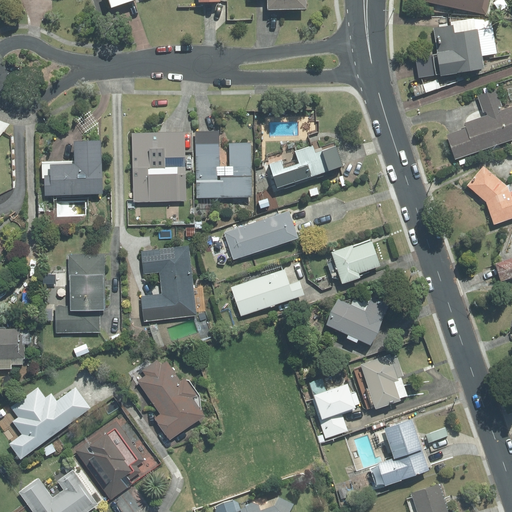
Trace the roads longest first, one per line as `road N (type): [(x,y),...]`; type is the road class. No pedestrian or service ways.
road 1 (tertiary): [(511,492),(386,119)]
road 2 (residential): [(364,72),(259,77),(192,64)]
road 3 (residential): [(192,64),(356,42)]
